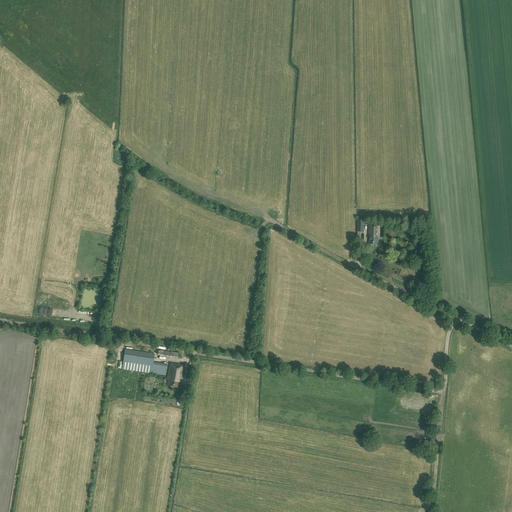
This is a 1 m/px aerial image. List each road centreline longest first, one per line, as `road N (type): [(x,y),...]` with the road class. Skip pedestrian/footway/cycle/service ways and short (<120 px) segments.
road 1 (track): [(430,511),(441,389),(0,320)]
road 2 (unclassified): [(511,344),(352,263)]
